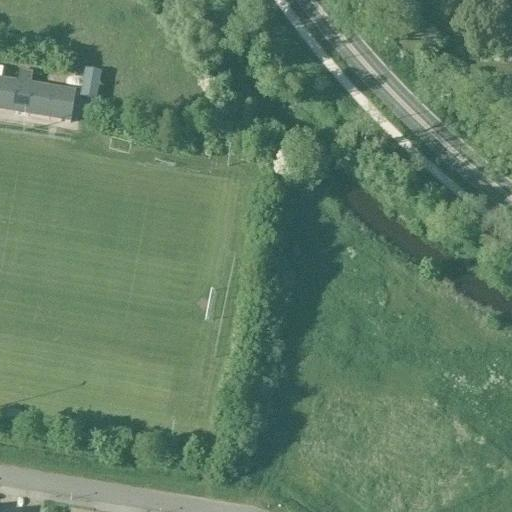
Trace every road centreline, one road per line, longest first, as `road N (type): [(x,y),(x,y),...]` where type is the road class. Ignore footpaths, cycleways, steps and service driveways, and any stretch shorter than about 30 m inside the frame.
road 1 (primary): [(511,201),(400,105),(310,0)]
road 2 (residential): [(0,477),(211,511)]
